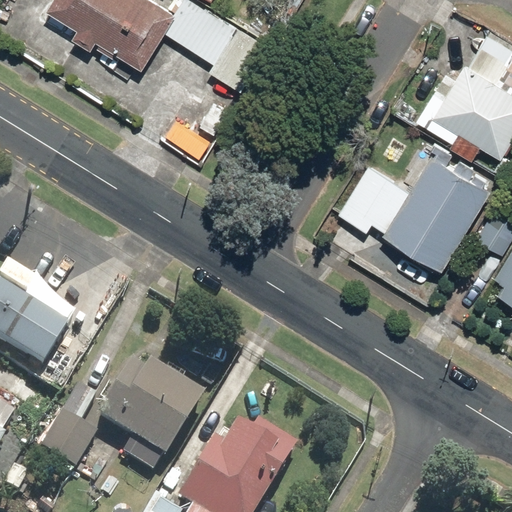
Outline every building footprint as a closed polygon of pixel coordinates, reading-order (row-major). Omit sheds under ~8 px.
[(81,23),(74,34),(95,47),(102,36),(144,63),(166,28),(177,9),(163,0),(52,0),(50,4),(81,23)] [(459,78),(447,71),(420,117),(457,139),(455,143),(474,154),(481,142),(502,155),(511,138),(511,80),(499,73),(511,51),(511,42),(489,29),(459,78)] [(222,132),(203,120),(186,147),(206,159),(222,132)] [(444,266),(498,175),(444,143),(417,187),(371,160),(342,209),(373,228),(375,225),(444,266)] [(511,298),(511,251),(510,254),(500,272),(509,278),(501,292),(511,298)] [(0,279),(0,334),(46,363),(70,324),(0,279)] [(146,366),(133,358),(98,415),(133,437),(124,452),(140,462),(134,473),(149,482),(205,391),(151,358),(146,366)] [(21,367),(5,390),(38,415),(55,392),(21,367)] [(65,411),(62,409),(40,447),(73,466),(93,433),(79,424),(97,393),(81,384),(65,411)] [(0,443),(21,412),(0,398),(0,443)] [(253,511),(296,441),(243,409),(222,443),(212,437),(175,499),(196,511),(253,511)]
